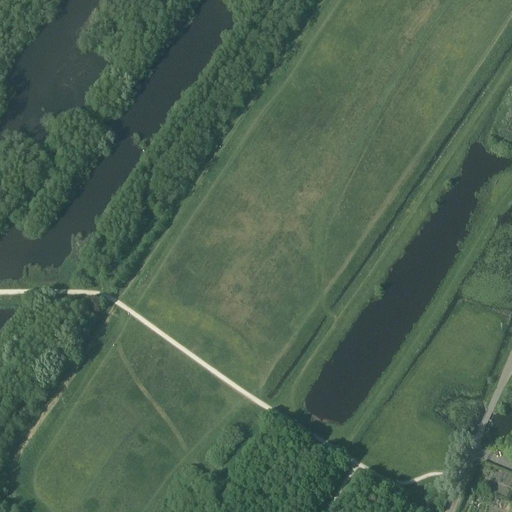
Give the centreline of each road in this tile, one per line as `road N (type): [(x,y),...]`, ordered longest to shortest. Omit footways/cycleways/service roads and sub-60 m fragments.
road 1 (track): [(276,417),(511,67)]
road 2 (track): [(132,313),(342,0)]
road 3 (track): [(337,453),(511,195)]
road 4 (track): [(0,478),(12,478),(132,313)]
road 5 (unclassified): [(449,511),(511,359)]
